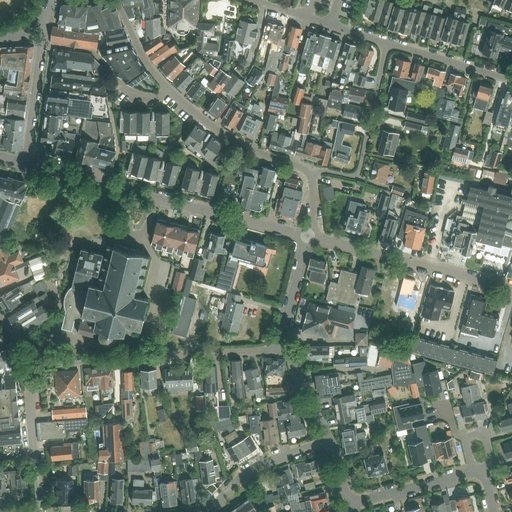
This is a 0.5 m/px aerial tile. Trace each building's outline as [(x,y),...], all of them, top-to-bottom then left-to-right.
[(99,33),(105,31),(124,27),(123,26),(122,27),(118,15),(115,4),(114,4),(114,2),(111,3),(109,0),(100,0),(101,2),(94,6),(87,6),(87,8),(63,5),(61,7),(58,28),(53,27),(50,43),(97,50),(99,33)] [(122,0),(124,10),(129,19),(134,18),(131,8),(140,6),(141,14),(144,13),(143,8),(154,6),(152,0),(122,0)] [(189,30),(195,30),(196,30),(197,23),(198,0),(167,0),(167,29),(175,29),(177,33),(180,35),(184,35),(187,34),(189,30)] [(368,19),(381,22),(387,1),(385,0),(365,0),(361,13),(369,15),(368,19)] [(388,27),(400,31),(407,7),(411,8),(413,0),(401,0),(400,4),(387,1),(381,22),(388,25),(388,27)] [(410,31),(421,35),(427,13),(411,8),(407,7),(400,31),(409,34),(410,31)] [(456,7),(454,12),(453,17),(463,20),(466,11),(456,7)] [(441,41),(441,38),(447,19),(446,18),(441,17),(443,10),(434,8),(433,12),(437,14),(436,15),(427,13),(421,35),(441,41)] [(240,18),(235,39),(238,39),(238,42),(240,44),(242,45),(244,45),(246,44),(248,42),(251,42),(255,22),(252,21),(252,19),(250,17),(247,16),(245,17),(243,19),(240,18)] [(447,19),(441,38),(462,44),(469,23),(447,16),(446,18),(447,19)] [(156,18),(145,20),(146,28),(143,28),(143,33),(146,33),(146,41),(158,35),(161,34),(161,27),(161,17),(156,18)] [(486,31),(487,34),(484,45),(482,47),(480,53),(482,56),(487,57),(490,56),(496,57),(498,50),(511,54),(511,52),(511,36),(510,36),(511,29),(511,27),(489,21),(486,31)] [(264,41),(272,43),(268,58),(274,60),(272,69),(277,70),(282,53),(282,49),(279,48),(279,45),(284,27),(277,25),(275,23),(272,22),(269,23),(268,23),(264,41)] [(197,23),(196,34),(196,54),(198,55),(210,58),(213,59),(219,60),(221,60),(226,62),(230,63),(235,43),(235,41),(224,39),(222,56),(216,55),(218,45),(206,43),(207,34),(213,35),(214,25),(197,23)] [(285,44),(282,53),(277,70),(276,74),(280,75),(281,73),(285,74),(285,72),(290,55),(287,54),(288,51),(289,51),(290,46),(296,47),(301,29),(290,26),(285,44)] [(130,42),(124,27),(105,31),(108,47),(110,47),(115,46),(130,42)] [(306,59),(305,65),(303,73),(308,74),(311,66),(311,64),(320,35),(309,32),(301,58),(306,59)] [(149,55),(165,44),(159,36),(158,35),(146,41),(141,43),(143,46),(149,55)] [(330,38),(320,35),(311,64),(321,67),(330,38)] [(341,42),(330,38),(321,67),(332,71),(341,42)] [(108,47),(99,49),(112,71),(132,86),(149,74),(141,64),(136,54),(135,52),(131,44),(131,42),(130,42),(115,46),(110,47),(108,47)] [(165,44),(149,55),(155,64),(172,53),(173,54),(175,53),(179,50),(175,44),(169,48),(166,43),(165,44)] [(341,76),(341,77),(339,84),(347,86),(348,80),(348,78),(350,71),(353,61),(351,60),(355,46),(345,43),(341,57),(341,60),(345,61),(341,76)] [(2,48),(1,48),(1,60),(0,68),(0,93),(4,94),(27,96),(34,46),(22,46),(22,50),(2,51),(2,48)] [(361,64),(359,72),(367,74),(373,51),(365,49),(362,48),(358,63),(361,64)] [(51,68),(51,71),(53,71),(104,79),(104,78),(102,66),(95,59),(90,55),(54,49),(53,53),(51,68)] [(174,55),(160,69),(173,81),(192,61),(197,57),(192,52),(186,58),(187,59),(183,63),(174,55)] [(192,61),(173,81),(182,89),(193,78),(192,77),(196,74),(197,75),(210,58),(198,55),(197,57),(192,61)] [(392,74),(406,79),(411,62),(396,58),(392,74)] [(209,63),(205,68),(215,76),(219,70),(220,70),(220,69),(226,62),(221,60),(219,60),(213,59),(211,64),(209,62),(209,63)] [(411,80),(419,82),(422,72),(424,66),(415,64),(411,80)] [(252,72),(246,81),(253,87),(256,83),(258,85),(264,75),(262,74),(255,68),(252,72)] [(429,68),(427,73),(422,72),(419,82),(424,84),(426,77),(434,79),(432,85),(440,87),(445,72),(429,68)] [(208,86),(207,89),(215,95),(217,92),(217,93),(221,88),(229,76),(230,76),(220,69),(220,70),(219,70),(215,76),(214,77),(208,86)] [(53,71),(50,88),(94,94),(107,95),(104,79),(53,71)] [(229,76),(221,88),(222,89),(232,96),(233,97),(244,81),(232,72),(230,76),(229,76)] [(275,79),(276,74),(270,73),(268,73),(267,76),(265,83),(274,85),(275,79)] [(355,74),(353,82),(348,80),(347,86),(349,87),(362,90),(363,86),(366,77),(355,74)] [(456,94),(461,96),(466,78),(451,74),(447,85),(457,88),(456,94)] [(390,86),(405,90),(415,92),(417,82),(392,77),(390,86)] [(206,88),(200,84),(201,83),(197,79),(196,81),(187,93),(197,101),(206,88)] [(328,99),(338,101),(342,102),(343,97),(347,98),(362,102),(365,90),(362,90),(349,87),(347,86),(339,84),(332,82),(328,99)] [(473,108),(486,112),(488,107),(486,106),(488,101),(492,86),(480,83),(478,92),(474,90),(472,96),(475,98),(473,108)] [(405,90),(390,86),(386,106),(402,110),(405,90)] [(291,102),(299,104),(300,102),(301,102),(302,96),(304,89),(296,87),(291,102)] [(434,96),(443,98),(446,89),(436,87),(434,96)] [(94,94),(50,88),(50,95),(48,95),(47,102),(46,109),(45,112),(84,117),(110,120),(108,102),(106,95),(94,94)] [(218,93),(206,109),(217,118),(229,101),(228,101),(232,96),(222,89),(221,88),(217,93),(218,93)] [(511,91),(505,90),(493,127),(506,131),(506,130),(508,125),(511,126),(511,125),(511,91)] [(27,101),(27,96),(4,94),(0,93),(0,114),(5,115),(24,118),(27,101)] [(272,95),(267,112),(279,115),(285,116),(289,99),(272,95)] [(313,99),(302,96),(301,102),(311,104),(313,99)] [(313,99),(311,104),(313,105),(325,108),(326,107),(327,101),(314,97),(313,99)] [(447,114),(456,117),(451,115),(452,109),(454,103),(454,102),(439,98),(435,111),(447,114)] [(327,101),(326,107),(343,111),(342,115),(359,118),(361,107),(345,104),(342,103),(342,102),(338,101),(328,99),(327,101)] [(231,105),(222,121),(234,128),(243,112),(245,107),(234,101),(231,105)] [(300,102),(299,104),(297,115),(299,116),(296,132),(307,134),(313,105),(311,104),(301,102),(300,102)] [(237,130),(246,134),(254,117),(257,111),(259,106),(255,104),(252,110),(252,109),(249,115),(246,113),(237,130)] [(452,109),(451,115),(456,117),(458,117),(459,111),(452,109)] [(254,117),(246,134),(255,139),(263,121),(258,119),(261,114),(260,114),(261,113),(257,111),(254,117)] [(66,115),(45,112),(43,130),(67,133),(75,134),(80,134),(84,119),(84,117),(66,115)] [(124,136),(136,136),(136,112),(124,112),(124,119),(120,119),(120,131),(124,131),(124,136)] [(136,136),(149,136),(150,136),(150,120),(149,120),(149,112),(136,112),(136,136)] [(150,136),(149,136),(149,142),(153,143),(156,142),(156,136),(169,136),(169,112),(156,112),(156,120),(150,120),(150,136)] [(263,127),(265,128),(264,132),(269,133),(271,129),(275,130),(275,129),(277,130),(278,124),(277,123),(278,118),(279,115),(267,112),(263,127)] [(407,120),(416,121),(427,124),(428,117),(418,114),(407,112),(406,119),(407,120)] [(493,114),(486,112),(483,123),(489,125),(493,114)] [(0,118),(0,145),(20,150),(24,120),(6,118),(0,118)] [(88,162),(93,163),(98,147),(100,137),(97,121),(84,119),(80,134),(82,138),(76,159),(88,162)] [(97,121),(100,137),(114,134),(111,123),(97,121)] [(353,136),(355,125),(339,121),(334,143),(331,157),(334,158),(333,160),(347,164),(350,155),(349,155),(349,154),(351,147),(342,145),(343,140),(345,134),(353,136)] [(403,129),(426,135),(428,127),(405,121),(403,129)] [(450,123),(449,128),(445,145),(454,148),(458,130),(459,126),(450,123)] [(187,149),(195,155),(204,141),(202,139),(206,133),(195,126),(184,142),(189,146),(187,149)] [(67,133),(43,130),(42,141),(52,142),(50,152),(69,157),(74,140),(73,140),(75,134),(67,133)] [(378,152),(394,156),(399,134),(383,130),(378,152)] [(294,138),(284,135),(273,132),(269,148),(289,154),(294,138)] [(98,147),(115,151),(117,152),(114,135),(114,134),(100,137),(98,147)] [(204,141),(195,155),(204,161),(206,157),(211,161),(222,145),(212,137),(207,143),(204,141)] [(294,155),(318,162),(322,145),(322,146),(298,139),(297,145),(294,155)] [(322,145),(318,162),(326,165),(330,148),(332,143),(324,141),(323,145),(322,145)] [(98,147),(93,163),(112,168),(115,158),(114,158),(115,151),(98,147)] [(452,155),(451,160),(465,163),(466,159),(468,159),(471,160),(473,152),(470,152),(468,151),(465,150),(465,147),(462,147),(461,149),(454,147),(452,155)] [(163,152),(156,148),(154,151),(159,154),(159,156),(162,157),(163,152)] [(489,155),(486,165),(498,169),(504,154),(493,151),(491,156),(489,155)] [(213,163),(221,168),(228,157),(221,152),(213,163)] [(166,160),(170,161),(171,156),(178,156),(178,153),(168,153),(166,160)] [(134,178),(145,181),(151,158),(140,155),(138,162),(134,161),(131,173),(135,174),(134,178)] [(155,179),(160,181),(163,169),(158,168),(160,160),(151,158),(145,181),(154,183),(155,179)] [(163,169),(160,181),(162,181),(161,185),(174,188),(180,165),(167,162),(165,169),(163,169)] [(370,180),(385,184),(388,174),(392,175),(393,171),(389,170),(390,166),(375,162),(370,180)] [(239,166),(237,173),(245,175),(245,174),(254,177),(253,182),(271,186),(275,171),(261,167),(260,171),(239,166)] [(194,190),(197,190),(200,178),(197,178),(199,170),(186,167),(180,190),(193,193),(194,190)] [(483,169),(481,178),(492,181),(494,172),(483,169)] [(200,178),(197,190),(201,191),(200,195),(212,199),(218,175),(206,172),(204,179),(200,178)] [(494,178),(493,183),(505,186),(506,180),(508,175),(507,175),(498,173),(495,172),(494,178)] [(225,173),(223,182),(234,184),(236,175),(225,173)] [(424,173),(420,193),(432,194),(435,174),(424,173)] [(242,187),(240,195),(243,196),(241,206),(259,210),(261,209),(264,198),(266,199),(268,199),(269,194),(267,194),(267,193),(269,186),(271,187),(271,186),(253,182),(254,177),(245,174),(245,175),(242,186),(242,187)] [(0,193),(0,192),(6,194),(10,180),(0,177),(0,193)] [(284,187),(295,190),(302,192),(302,191),(301,191),(303,184),(303,183),(302,181),(286,177),(283,187),(284,187)] [(0,230),(9,234),(23,199),(29,185),(25,184),(25,182),(16,180),(14,179),(13,181),(10,180),(6,194),(0,192),(0,193),(0,230)] [(390,192),(402,196),(404,189),(393,185),(390,192)] [(507,218),(511,216),(511,187),(510,195),(495,192),(496,187),(488,185),(487,190),(471,186),(467,200),(462,199),(461,203),(465,204),(462,216),(457,215),(453,232),(444,230),(443,236),(451,238),(449,248),(461,252),(463,254),(467,255),(469,254),(470,254),(474,241),(501,248),(501,247),(504,237),(502,236),(504,231),(507,218)] [(334,199),(332,186),(322,188),(324,201),(334,199)] [(277,199),(274,212),(277,213),(276,215),(288,218),(295,190),(284,187),(282,199),(281,198),(281,199),(277,199)] [(299,203),(302,192),(295,190),(288,218),(294,220),(297,218),(301,204),(299,203)] [(377,208),(375,216),(383,218),(385,210),(386,210),(390,196),(389,196),(382,194),(377,208)] [(343,229),(364,235),(364,233),(368,234),(370,227),(366,226),(365,226),(369,212),(370,210),(364,209),(365,205),(351,201),(348,209),(348,212),(343,229)] [(387,210),(388,210),(379,240),(391,244),(399,217),(395,215),(396,211),(392,210),(394,206),(389,205),(387,210)] [(406,209),(398,237),(405,239),(403,245),(420,249),(425,228),(428,217),(406,209)] [(162,250),(162,248),(169,222),(157,219),(151,245),(156,246),(155,248),(162,250)] [(172,252),(173,250),(178,225),(169,222),(162,248),(166,249),(166,251),(172,252)] [(182,255),(183,253),(189,227),(178,225),(173,250),(177,251),(176,253),(182,255)] [(189,227),(183,253),(187,254),(187,256),(193,258),(200,230),(189,227)] [(502,236),(504,237),(501,247),(510,249),(505,265),(509,267),(506,277),(511,278),(511,233),(504,231),(502,236)] [(208,250),(204,249),(202,258),(210,260),(212,251),(226,255),(230,243),(226,242),(225,248),(222,247),(225,236),(223,236),(222,234),(219,234),(217,234),(212,233),(208,250)] [(220,270),(216,286),(231,291),(240,261),(263,268),(265,267),(267,264),(266,262),(263,259),(266,246),(243,240),(243,243),(235,241),(234,244),(232,243),(224,271),(220,270)] [(105,254),(81,249),(71,287),(70,293),(66,297),(64,302),(63,307),(63,312),(64,317),(62,328),(93,336),(95,328),(101,330),(99,334),(100,338),(102,341),(105,343),(109,343),(112,342),(115,340),(117,337),(118,334),(124,336),(125,333),(132,334),(133,328),(141,330),(148,299),(139,297),(143,287),(150,258),(143,257),(144,252),(115,244),(114,248),(107,246),(105,254)] [(0,287),(19,279),(16,270),(30,264),(29,261),(24,263),(23,262),(19,252),(9,256),(4,246),(0,248),(0,287)] [(48,265),(43,255),(29,261),(30,264),(33,271),(48,265)] [(195,258),(194,263),(190,277),(197,279),(201,265),(202,260),(195,258)] [(310,258),(307,268),(311,269),(308,279),(324,284),(324,282),(326,273),(324,272),(326,263),(310,258)] [(359,278),(355,291),(359,292),(369,295),(375,270),(362,267),(359,278)] [(43,269),(32,273),(35,282),(42,280),(46,278),(43,269)] [(171,290),(180,293),(185,273),(176,270),(171,290)] [(331,281),(328,291),(335,294),(334,299),(348,303),(352,289),(345,287),(348,275),(349,272),(341,270),(341,273),(338,283),(331,281)] [(348,275),(345,287),(352,289),(348,303),(358,306),(359,301),(356,300),(359,292),(355,291),(359,278),(348,275)] [(396,306),(413,311),(419,291),(413,289),(415,281),(403,277),(396,306)] [(32,286),(38,296),(38,297),(45,293),(48,291),(42,280),(36,283),(32,285),(32,286)] [(0,295),(0,302),(6,313),(21,304),(18,298),(23,295),(21,292),(21,291),(32,286),(32,285),(30,282),(21,286),(18,287),(18,286),(12,290),(11,289),(8,291),(0,295)] [(452,290),(443,288),(431,285),(428,298),(426,297),(421,315),(435,319),(438,307),(449,310),(454,293),(452,292),(452,290)] [(326,297),(326,299),(333,301),(334,299),(335,294),(328,291),(326,297)] [(219,312),(217,320),(224,321),(222,328),(237,332),(244,305),(239,303),(241,296),(228,292),(227,294),(226,301),(227,301),(229,302),(228,302),(226,313),(219,312)] [(51,303),(45,293),(38,297),(38,296),(32,300),(7,315),(16,330),(18,329),(25,324),(29,331),(36,326),(48,319),(50,317),(44,307),(51,303)] [(182,295),(172,332),(185,336),(196,299),(188,297),(182,295)] [(478,334),(493,338),(499,316),(484,312),(487,299),(470,295),(463,325),(479,329),(478,334)] [(353,325),(356,315),(310,303),(302,331),(330,338),(335,320),(353,325)] [(408,324),(416,327),(420,313),(411,311),(408,324)] [(420,355),(448,363),(453,346),(414,336),(409,353),(420,356),(420,355)] [(367,356),(367,363),(374,365),(379,346),(370,344),(367,356)] [(310,347),(310,348),(308,350),(308,352),(310,354),(310,355),(312,355),(312,359),(322,359),(322,361),(329,361),(329,362),(333,362),(333,358),(334,358),(334,346),(310,347)] [(453,346),(448,363),(481,372),(493,375),(497,359),(453,346)] [(393,385),(394,386),(416,382),(413,372),(412,372),(410,363),(408,354),(383,347),(378,364),(392,368),(392,374),(363,381),(365,390),(376,388),(393,385)] [(0,350),(0,375),(18,373),(16,349),(0,350)] [(367,356),(345,358),(334,358),(333,358),(333,362),(334,367),(345,366),(345,368),(367,366),(367,363),(367,356)] [(282,385),(283,376),(285,360),(266,358),(265,374),(266,388),(266,395),(286,394),(286,385),(282,385)] [(245,397),(244,390),(249,389),(248,384),(243,385),(241,360),(230,361),(231,382),(234,382),(234,387),(232,388),(232,393),(235,392),(236,398),(245,397)] [(423,381),(424,386),(426,395),(441,391),(436,371),(427,373),(424,361),(412,364),(417,383),(423,381)] [(113,366),(99,367),(101,389),(103,389),(111,388),(111,384),(116,383),(116,382),(115,382),(113,366)] [(219,405),(217,383),(216,366),(205,367),(206,384),(204,384),(206,423),(213,423),(229,417),(231,417),(231,415),(230,408),(229,405),(219,405)] [(101,389),(99,367),(84,369),(87,391),(101,389)] [(166,369),(167,391),(168,394),(178,393),(178,391),(191,390),(191,387),(192,387),(191,368),(166,369)] [(245,370),(248,384),(249,389),(250,394),(251,397),(253,397),(255,395),(256,398),(263,397),(261,386),(262,386),(258,368),(245,370)] [(141,371),(142,389),(157,388),(156,370),(141,371)] [(58,390),(58,398),(80,397),(78,371),(55,372),(56,390),(58,390)] [(123,372),(124,389),(121,389),(121,400),(122,418),(128,417),(132,417),(132,392),(134,391),(133,371),(123,372)] [(469,378),(478,381),(480,374),(471,371),(469,378)] [(316,376),(317,386),(340,383),(338,372),(324,375),(316,376)] [(0,445),(22,444),(20,423),(16,391),(17,391),(15,374),(0,376),(0,445)] [(475,419),(472,403),(470,391),(469,385),(469,386),(468,382),(461,384),(462,387),(461,387),(464,401),(466,402),(466,404),(461,405),(464,421),(475,419)] [(340,383),(317,386),(318,390),(320,390),(321,397),(333,395),(333,393),(341,392),(340,383)] [(483,401),(479,402),(479,400),(481,400),(478,384),(469,385),(470,391),(472,403),(475,419),(486,417),(485,411),(488,410),(486,404),(484,404),(483,401)] [(387,389),(391,394),(396,390),(393,385),(387,389)] [(336,410),(336,411),(349,408),(349,405),(356,404),(354,394),(344,396),(333,398),(334,404),(334,405),(335,409),(336,410)] [(204,396),(196,396),(197,411),(205,410),(204,396)] [(280,409),(282,416),(278,416),(278,420),(284,419),(286,419),(286,418),(299,416),(298,408),(295,409),(294,400),(283,403),(284,408),(280,409)] [(371,412),(371,414),(387,411),(385,401),(369,404),(371,412)] [(268,403),(270,417),(277,416),(275,402),(268,403)] [(401,411),(394,413),(400,437),(414,434),(411,421),(424,418),(421,403),(409,406),(400,408),(401,411)] [(511,403),(508,405),(510,413),(511,413),(511,416),(511,417),(510,418),(509,417),(507,418),(507,419),(499,421),(501,430),(511,427),(511,403)] [(64,420),(86,418),(86,407),(63,410),(52,410),(53,421),(64,420)] [(349,408),(336,411),(338,423),(351,420),(349,408)] [(355,409),(358,423),(367,421),(366,415),(365,413),(364,408),(355,409)] [(157,411),(161,423),(166,421),(163,409),(157,411)] [(249,416),(251,434),(259,433),(258,424),(257,416),(257,415),(249,416)] [(286,418),(286,419),(290,418),(291,424),(287,425),(289,437),(306,434),(303,420),(300,421),(299,416),(286,418)] [(229,417),(213,423),(212,423),(215,432),(233,427),(229,417)] [(87,418),(86,418),(64,420),(40,422),(41,440),(66,438),(65,432),(81,431),(80,428),(87,427),(87,425),(87,418)] [(261,430),(264,430),(266,444),(277,442),(274,419),(260,421),(260,424),(261,430)] [(286,431),(284,419),(278,420),(279,433),(286,431)] [(108,461),(115,461),(124,459),(121,422),(104,424),(106,446),(99,447),(100,459),(107,459),(107,462),(108,461)] [(412,465),(426,461),(425,456),(433,455),(426,425),(416,427),(419,441),(408,443),(412,465)] [(340,430),(344,454),(359,451),(359,447),(366,446),(364,432),(356,434),(355,427),(340,430)] [(245,455),(238,442),(234,437),(234,431),(224,437),(230,447),(227,449),(234,462),(245,455)] [(249,435),(241,440),(235,431),(234,431),(234,437),(238,442),(245,455),(256,449),(249,435)] [(434,443),(438,459),(444,457),(445,458),(448,457),(448,456),(455,454),(451,438),(450,439),(448,439),(434,443)] [(213,460),(204,461),(203,456),(202,456),(200,447),(198,447),(196,439),(185,441),(187,453),(194,451),(196,460),(198,459),(199,462),(200,462),(203,484),(215,482),(215,478),(219,477),(217,465),(214,466),(213,460)] [(148,440),(139,442),(141,459),(150,458),(150,451),(149,443),(148,440)] [(511,440),(503,443),(503,444),(506,458),(511,456),(511,440)] [(78,442),(71,443),(63,443),(63,446),(51,447),(53,460),(72,458),(72,457),(80,456),(78,442)] [(368,475),(369,476),(388,471),(383,453),(364,458),(367,469),(366,471),(366,474),(368,475)] [(152,470),(153,469),(154,475),(161,474),(160,468),(161,468),(159,457),(150,459),(152,470)] [(127,466),(127,472),(146,472),(146,470),(150,470),(150,459),(150,458),(141,459),(128,458),(127,466)] [(98,462),(97,473),(100,473),(99,480),(107,480),(107,474),(108,474),(108,462),(98,462)] [(297,470),(299,477),(319,471),(316,462),(306,463),(306,462),(292,465),(295,478),(298,477),(296,471),(297,470)] [(16,465),(4,466),(5,475),(8,475),(8,479),(11,479),(12,491),(28,489),(26,472),(17,473),(16,465)] [(294,494),(297,492),(300,491),(297,482),(294,483),(289,469),(282,471),(283,474),(273,478),(275,485),(276,485),(279,494),(280,497),(293,492),(294,494)] [(99,480),(98,480),(98,474),(93,474),(93,480),(85,480),(85,501),(99,501),(99,480)] [(123,487),(123,478),(112,477),(111,502),(122,503),(123,487)] [(192,478),(180,480),(183,503),(195,501),(195,499),(196,498),(195,495),(194,495),(194,492),(198,492),(196,479),(192,479),(192,478)] [(133,489),(132,503),(142,504),(152,504),(152,502),(157,502),(156,499),(155,491),(152,491),(152,490),(143,490),(144,480),(133,480),(133,489)] [(58,481),(58,502),(73,502),(73,481),(58,481)] [(174,482),(160,483),(161,487),(163,506),(177,504),(174,482)] [(304,497),(305,501),(299,503),(297,503),(297,501),(295,500),(289,502),(292,511),(294,511),(307,508),(327,503),(324,492),(304,497)] [(457,499),(449,501),(450,504),(451,511),(452,511),(457,510),(456,507),(459,507),(460,511),(469,511),(473,511),(469,496),(467,496),(466,495),(463,496),(462,497),(457,499)] [(255,511),(258,511),(249,499),(231,511),(255,511)] [(433,511),(451,511),(450,504),(445,505),(444,502),(443,502),(441,501),(437,502),(436,504),(432,505),(433,511)] [(307,508),(294,511),(328,511),(327,503),(307,508)]
